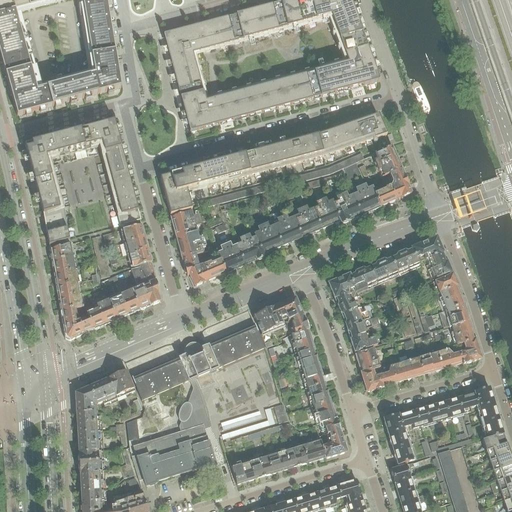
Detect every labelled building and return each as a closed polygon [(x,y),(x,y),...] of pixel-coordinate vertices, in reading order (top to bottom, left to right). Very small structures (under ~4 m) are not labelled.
[(46,109),(53,107),(121,89),(120,83),(118,76),(118,75),(117,68),(117,67),(115,55),(107,7),(106,0),(0,0),(0,56),(17,117),(46,109)] [(169,56),(189,134),(219,126),(220,126),(223,125),(233,122),(291,107),(350,91),(354,90),(356,89),(364,87),(379,83),(377,78),(372,63),(367,50),(348,0),(296,0),(207,24),(193,27),(163,36),(169,56)] [(378,116),(354,124),(317,137),(294,143),(295,144),(287,146),(287,145),(201,168),(201,170),(194,172),(160,181),(170,216),(192,210),(187,191),(206,186),(207,189),(326,157),(342,151),(386,136),(378,117),(378,116)] [(140,222),(119,142),(114,122),(68,135),(25,146),(28,158),(30,157),(33,165),(30,166),(43,215),(49,247),(69,241),(63,209),(50,161),(99,148),(120,228),(140,222)] [(374,169),(396,159),(391,148),(389,149),(373,157),(375,163),(372,164),(374,169)] [(317,171),(197,203),(199,210),(329,175),(362,160),(360,154),(323,170),(317,171)] [(382,178),(388,176),(401,170),(396,159),(374,169),(376,173),(379,172),(382,178)] [(354,164),(343,170),(347,176),(344,177),(347,183),(354,179),(354,178),(360,176),(354,164)] [(358,168),(363,177),(369,178),(363,166),(358,168)] [(401,170),(388,176),(392,185),(390,188),(396,202),(409,196),(410,196),(410,194),(407,187),(408,186),(401,170)] [(323,179),(325,185),(336,182),(335,176),(326,179),(323,179)] [(311,189),(325,185),(323,179),(309,183),(311,189)] [(311,189),(309,183),(300,186),(301,192),(311,189)] [(379,209),(374,196),(371,189),(366,191),(364,186),(355,190),(356,195),(351,197),(360,217),(379,209)] [(379,209),(396,202),(390,188),(384,190),(385,192),(374,196),(379,209)] [(273,200),(272,194),(261,197),(263,202),(273,200)] [(360,217),(351,197),(346,199),(345,194),(335,198),(337,203),(332,205),(339,223),(340,222),(341,225),(360,217)] [(261,202),(259,196),(247,200),(249,206),(261,202)] [(317,209),(312,211),(321,231),(339,223),(332,205),(331,203),(326,205),(325,200),(315,205),(317,209)] [(222,206),(223,212),(236,209),(235,203),(222,206)] [(292,219),(301,239),(321,231),(312,211),(307,213),(305,209),(296,212),(298,217),(292,219)] [(170,218),(176,239),(199,233),(197,227),(201,226),(199,217),(195,218),(193,213),(170,218)] [(221,226),(224,232),(228,230),(220,213),(216,215),(218,219),(220,224),(221,226)] [(268,217),(272,228),(281,248),(301,239),(292,219),(286,221),(284,217),(279,220),(277,214),(268,217)] [(209,229),(220,224),(218,219),(207,224),(209,229)] [(255,239),(254,239),(261,256),(263,255),(281,248),(272,228),(268,229),(266,225),(257,229),(259,233),(254,235),(255,239)] [(145,239),(142,226),(121,232),(125,245),(145,239)] [(216,235),(224,232),(221,226),(213,229),(216,235)] [(176,239),(181,259),(196,255),(204,253),(203,247),(206,246),(204,237),(200,238),(199,233),(176,239)] [(242,244),(236,247),(244,267),(264,258),(263,255),(261,256),(254,239),(250,241),(248,237),(240,240),(242,244)] [(148,251),(145,239),(125,245),(128,257),(148,251)] [(433,240),(421,246),(412,250),(416,260),(425,256),(427,260),(442,255),(437,242),(433,240)] [(226,275),(244,267),(236,247),(232,248),(230,244),(221,248),(223,252),(217,255),(220,262),(221,261),(226,275)] [(69,246),(49,251),(51,263),(71,260),(69,246)] [(391,258),(398,277),(419,268),(416,260),(412,250),(391,258)] [(131,269),(137,267),(151,264),(150,263),(151,261),(148,251),(128,257),(131,269)] [(181,259),(186,277),(189,277),(194,288),(206,283),(201,273),(204,271),(202,268),(202,267),(199,267),(196,255),(181,259)] [(451,274),(442,255),(427,260),(430,266),(427,267),(433,281),(451,274)] [(391,258),(389,259),(370,267),(377,285),(398,277),(391,258)] [(51,263),(53,275),(59,274),(59,276),(61,275),(61,273),(64,272),(64,273),(74,272),(71,260),(51,263)] [(206,283),(209,282),(226,275),(221,261),(220,262),(212,265),(211,263),(205,266),(202,267),(202,268),(204,271),(201,273),(206,283)] [(146,278),(148,285),(155,281),(151,265),(151,264),(137,267),(138,268),(143,279),(146,278)] [(370,267),(358,272),(349,276),(354,288),(357,294),(377,285),(370,267)] [(59,274),(53,275),(56,288),(76,284),(74,272),(64,273),(64,272),(61,273),(61,275),(59,276),(59,274)] [(349,276),(342,279),(331,284),(330,287),(334,299),(342,296),(343,297),(349,295),(347,291),(354,288),(349,276)] [(439,295),(456,287),(452,276),(434,283),(435,287),(430,289),(432,293),(437,291),(439,295)] [(155,281),(148,285),(140,288),(149,308),(160,303),(158,296),(159,296),(158,290),(158,289),(157,285),(156,284),(155,281)] [(76,284),(56,288),(58,300),(63,299),(63,300),(65,300),(65,297),(67,297),(68,298),(78,296),(76,284)] [(439,295),(441,299),(446,313),(463,305),(462,304),(463,303),(462,300),(460,299),(460,298),(461,298),(459,295),(458,295),(455,288),(456,288),(456,287),(439,295)] [(140,288),(129,292),(138,312),(149,308),(140,288)] [(395,298),(402,295),(399,289),(392,292),(395,298)] [(129,292),(118,297),(127,317),(138,312),(129,292)] [(349,295),(343,297),(342,296),(334,299),(341,316),(342,317),(358,310),(358,309),(356,303),(351,305),(347,296),(349,295)] [(396,312),(406,309),(402,295),(392,301),(396,312)] [(63,299),(58,300),(60,312),(73,310),(81,309),(78,296),(68,298),(67,297),(65,297),(65,300),(63,300),(63,299)] [(118,297),(107,302),(115,322),(127,317),(118,297)] [(303,316),(299,308),(297,302),(293,300),(284,304),(291,321),(303,316)] [(107,302),(96,307),(104,327),(115,322),(107,302)] [(406,303),(416,337),(421,335),(410,302),(406,303)] [(284,327),(281,320),(286,318),(288,322),(291,321),(284,304),(275,308),(283,328),(284,327)] [(450,328),(468,323),(469,321),(468,317),(466,317),(466,316),(467,316),(467,315),(466,313),(465,313),(463,305),(446,313),(450,328)] [(93,332),(104,327),(96,307),(97,310),(86,315),(93,332)] [(283,328),(275,308),(271,310),(269,312),(265,313),(272,332),(283,328)] [(399,324),(410,321),(408,314),(406,309),(396,312),(399,324)] [(419,319),(423,317),(426,317),(424,309),(416,312),(419,319)] [(60,312),(62,325),(63,327),(68,326),(68,329),(70,329),(70,327),(72,326),(71,325),(74,324),(74,321),(75,321),(73,310),(60,312)] [(360,314),(358,310),(342,317),(346,329),(369,321),(368,319),(366,312),(360,314)] [(253,317),(256,325),(261,337),(272,332),(265,313),(261,315),(259,315),(253,317)] [(303,316),(291,321),(288,322),(289,323),(290,323),(294,334),(293,334),(294,336),(309,331),(307,327),(305,326),(304,324),(305,322),(303,316)] [(423,317),(419,319),(423,334),(428,333),(423,317)] [(378,318),(369,321),(346,329),(349,336),(350,341),(368,336),(366,331),(372,329),(373,334),(382,331),(378,318)] [(68,342),(74,340),(90,333),(86,323),(80,325),(78,321),(75,323),(75,321),(74,321),(74,324),(71,325),(72,326),(70,327),(70,329),(68,329),(68,326),(63,327),(65,341),(68,342)] [(410,321),(399,324),(403,338),(414,335),(410,321)] [(468,323),(450,328),(456,347),(464,345),(473,341),(471,334),(472,334),(472,333),(471,331),(470,331),(471,329),(470,326),(468,325),(468,323)] [(264,349),(254,326),(247,329),(248,331),(213,346),(212,344),(203,347),(204,349),(201,351),(199,348),(198,346),(197,346),(196,345),(193,344),(191,344),(189,345),(187,346),(186,348),(185,349),(185,350),(185,352),(185,353),(186,357),(183,358),(182,356),(174,359),(175,362),(140,376),(139,374),(130,377),(141,402),(184,383),(184,384),(189,382),(195,379),(222,368),(222,367),(264,349)] [(309,331),(294,336),(294,338),(291,338),(296,355),(313,349),(312,344),(310,343),(311,342),(311,341),(310,339),(310,338),(309,339),(308,336),(309,334),(309,333),(309,331)] [(369,339),(368,336),(350,341),(355,353),(377,346),(375,339),(369,341),(369,339)] [(473,341),(464,345),(466,352),(458,354),(462,366),(478,361),(480,358),(475,341),(473,341)] [(413,348),(411,342),(403,344),(405,351),(413,348)] [(313,349),(296,355),(301,372),(319,366),(317,361),(315,360),(317,360),(316,359),(315,357),(316,357),(316,356),(314,357),(313,354),(314,352),(313,349)] [(361,373),(380,368),(374,351),(356,357),(355,358),(357,362),(358,363),(357,364),(358,364),(358,366),(358,367),(359,367),(361,373)] [(436,353),(437,355),(442,370),(444,370),(447,369),(448,368),(449,367),(449,369),(450,369),(450,368),(452,367),(452,368),(452,366),(461,364),(458,355),(452,356),(448,351),(444,352),(444,351),(436,353)] [(440,370),(442,370),(437,355),(420,360),(424,375),(431,373),(431,374),(432,374),(432,373),(434,373),(435,373),(435,372),(437,372),(439,372),(440,370)] [(418,360),(400,365),(405,381),(406,381),(407,381),(411,380),(411,379),(412,379),(413,379),(415,378),(415,379),(416,378),(415,377),(422,376),(418,360)] [(385,387),(388,386),(395,383),(395,385),(396,384),(398,384),(399,384),(398,383),(399,382),(400,383),(403,382),(404,381),(405,381),(400,365),(389,368),(390,374),(382,377),(385,388),(385,387)] [(319,366),(301,372),(306,390),(324,384),(323,379),(320,377),(322,377),(322,376),(321,377),(321,375),(321,374),(320,375),(319,372),(320,370),(319,366)] [(385,388),(382,377),(375,379),(372,371),(379,369),(380,368),(361,373),(360,374),(366,392),(369,393),(385,388)] [(107,380),(116,402),(135,393),(126,372),(107,380)] [(133,448),(137,458),(146,488),(157,484),(156,483),(198,470),(198,473),(215,468),(215,467),(203,427),(210,425),(209,419),(207,413),(206,407),(202,396),(200,390),(197,384),(195,379),(189,382),(193,390),(188,404),(187,404),(186,404),(185,404),(184,405),(183,406),(182,407),(181,408),(180,409),(179,411),(179,413),(178,414),(178,416),(178,417),(178,418),(178,419),(179,420),(179,421),(179,422),(180,422),(181,422),(179,428),(181,434),(133,448)] [(104,407),(116,402),(107,380),(89,388),(97,407),(98,406),(103,404),(104,407)] [(324,384),(306,390),(312,407),(329,402),(328,397),(326,395),(327,395),(327,394),(326,392),(327,392),(326,391),(325,392),(324,390),(325,387),(324,384)] [(77,392),(75,396),(94,410),(97,407),(89,388),(89,387),(77,392)] [(289,389),(281,391),(283,397),(291,395),(289,389)] [(477,408),(478,407),(493,403),(492,400),(493,400),(492,398),(490,392),(487,390),(473,394),(477,408)] [(469,410),(477,408),(473,394),(472,395),(457,399),(462,415),(470,412),(469,410)] [(75,396),(76,412),(76,414),(94,413),(94,410),(75,396)] [(456,400),(445,403),(449,420),(457,417),(458,419),(457,419),(459,423),(462,422),(456,400)] [(137,412),(118,420),(120,424),(123,423),(140,416),(141,413),(140,411),(141,411),(137,401),(133,403),(137,412)] [(329,402),(312,407),(317,424),(335,420),(333,415),(331,413),(333,412),(332,412),(332,410),(332,409),(330,409),(329,407),(330,404),(329,402)] [(445,403),(434,406),(439,423),(445,421),(447,427),(450,426),(448,420),(449,420),(445,403)] [(497,416),(493,403),(478,407),(483,425),(498,420),(497,419),(498,419),(498,418),(497,418),(496,417),(497,416)] [(277,425),(286,422),(281,406),(272,408),(277,425)] [(434,406),(423,410),(428,426),(430,431),(433,431),(432,425),(439,423),(434,406)] [(264,411),(269,427),(275,425),(270,409),(264,411)] [(419,428),(428,426),(423,410),(412,413),(416,428),(418,428),(419,428)] [(94,413),(76,414),(77,435),(100,433),(99,418),(97,419),(96,414),(94,413)] [(412,413),(401,416),(405,429),(410,427),(411,430),(416,428),(412,413)] [(403,429),(405,429),(401,416),(401,415),(386,419),(384,423),(397,467),(412,463),(403,429)] [(326,440),(341,435),(339,430),(337,429),(336,426),(337,424),(336,420),(335,420),(317,424),(317,425),(322,424),(326,435),(328,435),(329,439),(326,440)] [(487,441),(503,436),(499,424),(498,422),(499,422),(499,421),(498,422),(498,420),(483,425),(487,441)] [(277,428),(259,433),(260,438),(278,433),(277,428)] [(124,431),(116,432),(117,438),(120,437),(121,448),(126,448),(124,431)] [(101,452),(101,449),(100,433),(77,435),(79,453),(101,452)] [(259,433),(242,438),(243,443),(260,438),(259,433)] [(326,448),(321,449),(324,459),(325,459),(325,460),(344,454),(346,451),(341,435),(326,440),(328,445),(325,446),(326,448)] [(503,436),(487,441),(482,442),(485,453),(506,446),(506,445),(504,440),(502,441),(501,437),(503,437),(503,436)] [(435,448),(449,443),(447,439),(429,445),(431,453),(437,451),(435,448)] [(437,455),(474,444),(473,440),(437,450),(438,452),(436,452),(437,455)] [(324,459),(321,449),(318,441),(301,446),(306,465),(324,459)] [(430,457),(425,443),(421,444),(425,458),(430,457)] [(301,446),(284,452),(289,470),(306,465),(301,446)] [(506,446),(485,453),(489,463),(510,456),(509,454),(507,450),(506,451),(505,447),(507,447),(506,446)] [(126,466),(131,465),(126,450),(122,451),(126,466)] [(101,452),(79,453),(78,453),(80,474),(102,472),(102,468),(101,452)] [(289,470),(284,452),(266,457),(272,475),(289,470)] [(436,455),(438,461),(448,458),(447,452),(436,455)] [(489,463),(492,474),(511,466),(511,463),(511,461),(510,461),(509,458),(510,457),(510,456),(489,463)] [(138,482),(143,480),(136,457),(131,458),(138,482)] [(272,475),(266,457),(249,462),(254,481),(272,475)] [(438,461),(439,467),(450,464),(448,458),(438,461)] [(236,486),(254,481),(249,462),(240,465),(231,468),(236,486)] [(391,471),(403,511),(420,511),(418,504),(420,503),(421,504),(425,503),(423,497),(419,498),(419,499),(417,500),(411,480),(413,480),(414,480),(418,479),(417,476),(411,478),(408,468),(410,468),(414,467),(413,464),(391,471)] [(439,467),(441,473),(452,469),(450,464),(439,467)] [(131,465),(126,466),(120,468),(124,480),(134,477),(131,465)] [(511,466),(492,474),(496,484),(511,477),(511,466)] [(441,473),(443,479),(454,475),(452,469),(441,473)] [(103,492),(103,487),(102,472),(80,474),(81,493),(103,492)] [(443,479),(445,484),(456,481),(454,475),(443,479)] [(511,477),(496,484),(499,494),(511,489),(511,477)] [(445,484),(447,490),(458,487),(456,481),(445,484)] [(344,486),(348,498),(349,502),(361,498),(357,484),(354,483),(344,486)] [(344,486),(332,489),(336,501),(348,498),(344,486)] [(447,490),(448,496),(459,493),(458,487),(447,490)] [(332,489),(319,493),(324,509),(336,506),(336,501),(332,489)] [(511,489),(499,494),(503,504),(511,500),(511,489)] [(81,493),(82,507),(82,511),(101,511),(101,507),(104,507),(103,492),(81,493)] [(147,511),(141,493),(124,499),(127,511),(147,511)] [(319,493),(308,497),(312,511),(314,511),(319,511),(326,511),(325,511),(324,509),(319,493)] [(448,496),(450,502),(461,499),(459,493),(448,496)] [(300,511),(312,511),(308,497),(296,500),(300,511)] [(365,511),(361,498),(349,502),(347,503),(348,505),(346,506),(346,507),(347,511),(365,511)] [(111,511),(127,511),(124,499),(114,502),(114,507),(111,507),(111,511)] [(450,502),(452,508),(463,504),(461,499),(450,502)] [(300,511),(296,500),(285,504),(287,511),(300,511)] [(511,511),(511,500),(503,504),(505,511),(511,511)]
